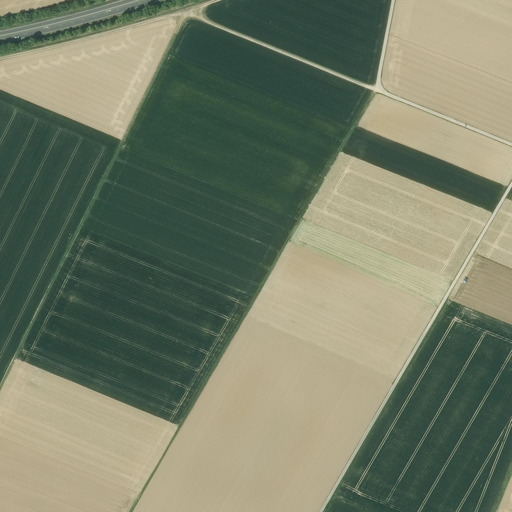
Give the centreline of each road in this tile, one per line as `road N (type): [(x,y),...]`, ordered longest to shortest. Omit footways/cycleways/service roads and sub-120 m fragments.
road 1 (track): [(376,89),(134,511)]
road 2 (track): [(188,16),(0,396)]
road 3 (track): [(320,511),(511,183)]
road 4 (track): [(0,58),(215,0)]
road 5 (track): [(188,16),(376,89)]
road 6 (trunk): [(0,37),(145,0)]
road 7 (track): [(511,145),(376,89)]
